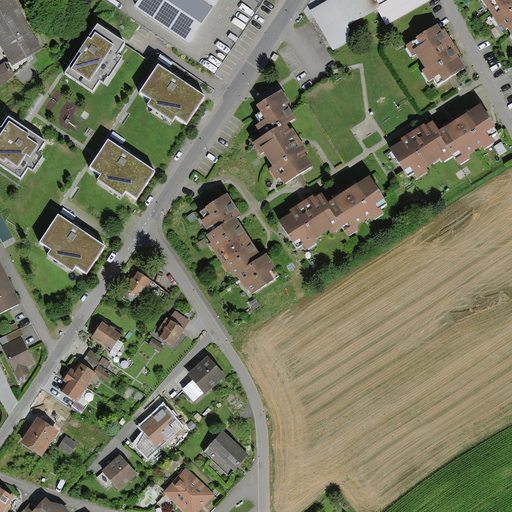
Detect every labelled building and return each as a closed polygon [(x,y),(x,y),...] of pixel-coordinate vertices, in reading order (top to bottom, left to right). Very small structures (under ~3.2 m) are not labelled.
[(32,57),(43,51),(27,25),(31,23),(25,12),(21,15),(12,0),(0,0),(0,48),(8,63),(12,69),(32,57)] [(140,0),(134,10),(189,47),(219,0),(140,0)] [(331,0),(310,12),(333,54),(355,41),(347,27),(378,10),(387,26),(433,0),(331,0)] [(511,0),(482,0),(500,28),(502,27),(506,33),(509,32),(511,36),(511,0)] [(61,36),(57,24),(53,25),(51,28),(54,37),(58,38),(61,36)] [(97,28),(66,76),(94,94),(101,83),(106,86),(123,60),(117,57),(124,46),(97,28)] [(438,89),(466,71),(457,58),(460,56),(444,32),(441,34),(437,28),(405,48),(412,60),(416,58),(424,72),(422,73),(429,85),(433,82),(438,89)] [(6,63),(0,66),(0,86),(15,76),(33,60),(32,57),(12,69),(8,63),(6,64),(6,63)] [(205,101),(159,69),(140,97),(151,104),(147,109),(173,126),(176,121),(187,128),(205,101)] [(280,180),(284,186),(312,169),(303,156),(307,154),(292,132),(290,134),(286,128),(297,121),(289,108),(292,106),(282,91),(254,109),(258,115),(253,118),(258,125),(254,128),(262,140),(252,147),(260,158),(263,156),(273,170),(270,172),(277,182),(280,180)] [(452,158),(459,168),(471,160),(470,159),(481,151),(483,154),(496,145),(493,140),(499,136),(481,109),(468,117),(466,115),(444,129),(446,131),(441,135),(444,140),(442,142),(452,158)] [(0,167),(21,182),(28,171),(33,175),(44,158),(39,155),(47,145),(9,119),(0,131),(0,130),(0,167)] [(402,144),(390,152),(408,180),(414,176),(417,181),(429,174),(426,170),(441,161),(443,164),(452,158),(442,142),(444,140),(441,135),(434,124),(426,129),(424,127),(401,142),(402,144)] [(155,175),(108,144),(90,171),(101,178),(97,183),(123,201),(126,195),(137,202),(155,175)] [(341,229),(347,240),(359,232),(358,230),(370,222),(372,225),(385,217),(381,211),(387,208),(369,180),(356,189),(355,186),(333,201),(334,203),(329,206),(333,212),(330,213),(341,229)] [(291,215),(278,224),(296,251),(302,247),(306,252),(317,245),(315,241),(329,232),(332,235),(341,229),(330,213),(333,212),(329,206),(322,196),(315,201),(313,198),(289,213),(291,215)] [(209,247),(227,276),(229,274),(234,282),(237,280),(245,292),(247,290),(252,297),(280,279),(267,259),(262,262),(235,222),(241,218),(227,197),(199,215),(203,222),(200,224),(209,237),(206,239),(210,246),(209,247)] [(1,214),(0,214),(0,237),(3,243),(14,237),(1,214)] [(106,251),(59,220),(40,247),(51,254),(48,259),(73,277),(77,271),(87,278),(106,251)] [(0,316),(21,307),(0,264),(0,316)] [(138,274),(121,299),(133,307),(139,299),(140,300),(143,295),(151,283),(138,274)] [(145,299),(159,308),(167,294),(151,283),(143,295),(146,297),(145,299)] [(160,339),(173,348),(191,322),(175,312),(169,321),(171,322),(160,339)] [(6,336),(19,330),(16,323),(3,330),(6,336)] [(102,324),(92,340),(111,352),(111,353),(119,341),(122,337),(102,324)] [(24,335),(21,329),(19,330),(6,336),(0,339),(0,341),(2,346),(24,335)] [(31,374),(27,368),(35,364),(21,338),(1,348),(18,380),(31,374)] [(149,345),(160,352),(164,346),(153,339),(149,345)] [(124,345),(119,341),(111,353),(111,352),(110,355),(115,358),(124,345)] [(83,362),(96,370),(99,366),(100,364),(103,358),(90,350),(83,362)] [(111,363),(103,358),(100,364),(108,369),(111,363)] [(196,404),(226,378),(208,358),(187,377),(192,383),(184,390),(196,404)] [(60,393),(77,404),(81,398),(86,390),(96,376),(97,374),(94,373),(79,363),(74,372),(71,370),(63,383),(65,384),(60,393)] [(96,376),(108,384),(113,376),(106,372),(107,371),(99,366),(96,370),(94,373),(97,374),(96,376)] [(81,398),(88,403),(93,394),(86,390),(81,398)] [(67,420),(56,412),(48,424),(60,431),(67,420)] [(203,419),(198,413),(194,418),(199,423),(203,419)] [(157,414),(140,429),(157,449),(165,442),(167,443),(183,428),(172,416),(165,422),(157,414)] [(21,445),(42,459),(59,433),(38,419),(21,445)] [(197,426),(192,421),(187,426),(191,431),(197,426)] [(203,454),(229,477),(249,456),(223,433),(203,454)] [(58,448),(70,456),(78,445),(66,437),(58,448)] [(111,484),(119,493),(138,476),(120,456),(102,473),(102,474),(97,478),(107,488),(111,484)] [(173,503),(183,511),(200,511),(215,496),(186,469),(163,494),(165,496),(173,503)] [(0,489),(0,511),(8,511),(11,508),(9,507),(15,499),(0,489)] [(173,503),(165,496),(157,504),(165,511),(173,503)] [(68,511),(62,507),(51,505),(46,500),(35,511),(32,511),(28,507),(23,511),(68,511)]
